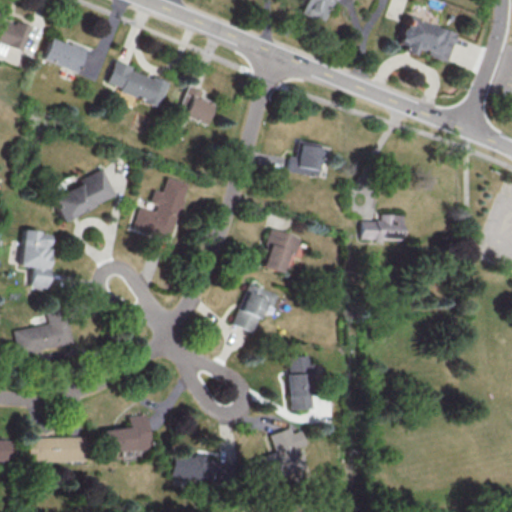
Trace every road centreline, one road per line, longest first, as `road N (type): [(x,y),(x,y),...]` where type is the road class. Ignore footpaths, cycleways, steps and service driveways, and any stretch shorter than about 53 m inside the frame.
road 1 (residential): [(271,52),(206,267),(167,335),(142,359),(79,386),(0,392)]
road 2 (tertiary): [(501,145),(144,0)]
road 3 (residential): [(217,389),(118,283)]
road 4 (residential): [(508,0),(461,129)]
